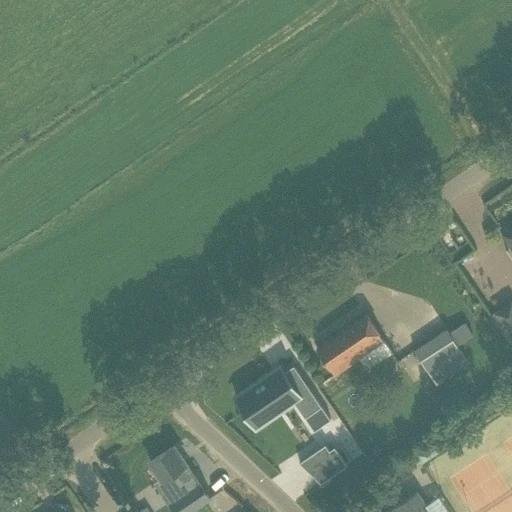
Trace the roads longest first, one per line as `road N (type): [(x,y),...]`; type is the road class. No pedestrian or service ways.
road 1 (residential): [(168,397),(511,158)]
road 2 (residential): [(289,511),(168,397)]
